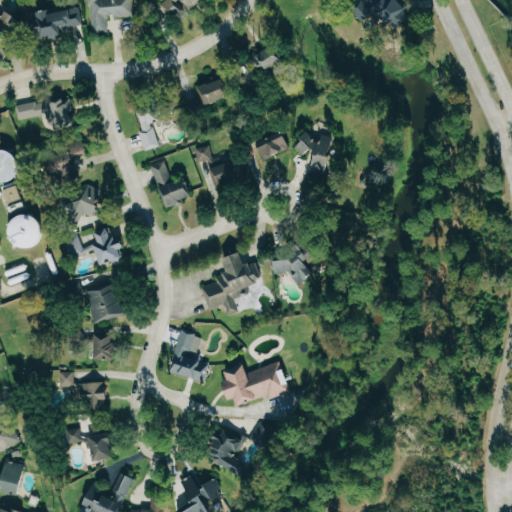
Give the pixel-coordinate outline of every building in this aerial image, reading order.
[(138,15),(136,0),(90,0),(93,33),(111,31),(110,18),(138,15)] [(201,0),(160,0),(171,18),(201,0)] [(373,0),(368,2),(374,17),(382,14),(388,29),(412,20),(404,0),(373,0)] [(64,36),(63,27),(83,25),(82,8),(34,12),(37,38),(64,36)] [(0,33),(22,30),(18,12),(0,14),(0,33)] [(286,59),(277,44),(256,56),(265,72),(286,59)] [(201,85),(206,104),(232,97),(226,78),(201,85)] [(78,123),(72,97),(55,102),(61,128),(78,123)] [(18,105),(21,121),(57,113),(54,98),(18,105)] [(138,108),(145,130),(141,131),(147,150),(166,144),(159,122),(168,119),(162,100),(138,108)] [(319,135),(310,131),(300,151),(311,156),(304,171),(323,180),(342,139),(322,130),(319,135)] [(266,158),(293,149),(289,136),(262,145),(266,158)] [(65,170),(64,159),(89,157),(87,142),(63,145),(64,159),(55,160),(56,171),(65,170)] [(199,161),(214,159),(212,146),(197,148),(199,161)] [(0,179),(22,180),(22,150),(0,149),(0,179)] [(245,182),(242,159),(214,162),(216,186),(245,182)] [(195,198),(190,179),(176,182),(171,161),(155,164),(166,205),(195,198)] [(68,183),(78,181),(75,166),(64,168),(68,183)] [(73,222),(86,220),(85,212),(105,209),(102,188),(80,192),(81,201),(70,203),(73,222)] [(98,249),(103,265),(128,257),(124,243),(118,245),(112,227),(94,233),(97,244),(85,248),(82,237),(68,241),(73,257),(98,249)] [(279,273),(293,269),(297,284),(315,279),(309,259),(318,257),(313,241),(288,248),(290,257),(275,261),(279,273)] [(204,287),(212,309),(228,304),(231,314),(241,310),(235,292),(266,282),(259,261),(249,265),(244,252),(227,258),(231,271),(218,276),(220,282),(204,287)] [(96,322),(128,313),(120,284),(88,292),(96,322)] [(212,361),(198,357),(204,335),(182,330),(172,371),(207,381),(212,361)] [(98,359),(117,358),(116,333),(97,333),(98,359)] [(248,364),(228,370),(231,380),(228,381),(233,399),(238,398),(241,406),(294,389),(287,369),(283,370),(280,362),(250,371),(248,364)] [(76,371),(62,371),(62,387),(71,386),(72,406),(106,404),(106,399),(110,399),(110,381),(77,383),(76,371)] [(0,441),(8,439),(9,446),(21,442),(17,428),(6,431),(5,425),(0,426),(0,441)] [(65,431),(68,444),(84,441),(81,428),(65,431)] [(248,441),(227,428),(211,457),(237,471),(242,461),(238,458),(248,441)] [(96,461),(116,457),(113,433),(92,436),(96,461)] [(0,491),(18,495),(24,464),(6,461),(2,476),(0,475),(0,491)] [(118,511),(132,478),(119,473),(110,496),(90,488),(81,511),(118,511)] [(183,511),(212,511),(191,475),(179,482),(194,506),(183,511)] [(163,511),(164,497),(150,496),(150,509),(130,509),(129,511),(163,511)] [(27,511),(28,511),(0,502),(0,511),(27,511)]
